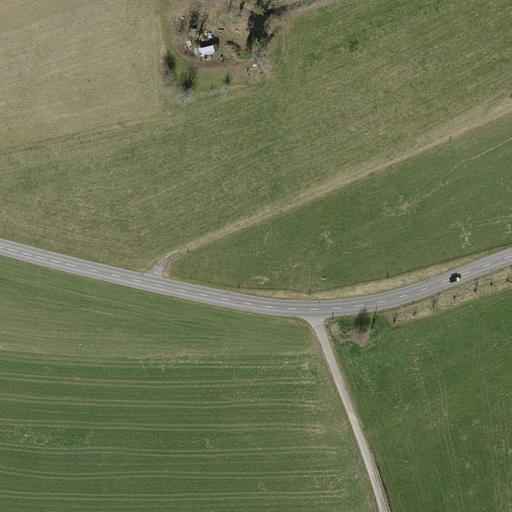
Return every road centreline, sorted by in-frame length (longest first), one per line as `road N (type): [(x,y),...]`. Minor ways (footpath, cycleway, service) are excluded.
road 1 (track): [(155,285),(181,251),(511,107)]
road 2 (tertiary): [(313,311),(155,285),(0,247)]
road 3 (residential): [(313,311),(385,511)]
road 4 (tertiary): [(511,256),(410,295),(313,311)]
